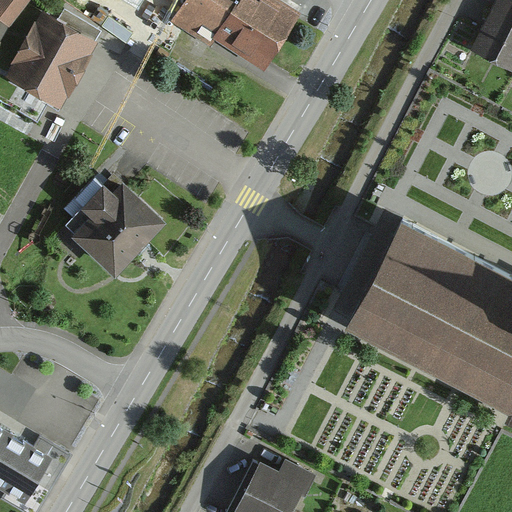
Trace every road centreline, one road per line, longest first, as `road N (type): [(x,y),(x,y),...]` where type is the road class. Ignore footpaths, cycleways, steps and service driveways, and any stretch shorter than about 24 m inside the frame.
road 1 (residential): [(330,245),(190,511)]
road 2 (residential): [(459,0),(330,245)]
road 3 (tertiary): [(251,203),(370,0)]
road 4 (residential): [(111,45),(0,242)]
road 5 (tertiary): [(137,395),(251,203)]
road 6 (residential): [(6,339),(48,345),(137,395)]
road 7 (tertiary): [(65,511),(137,395)]
